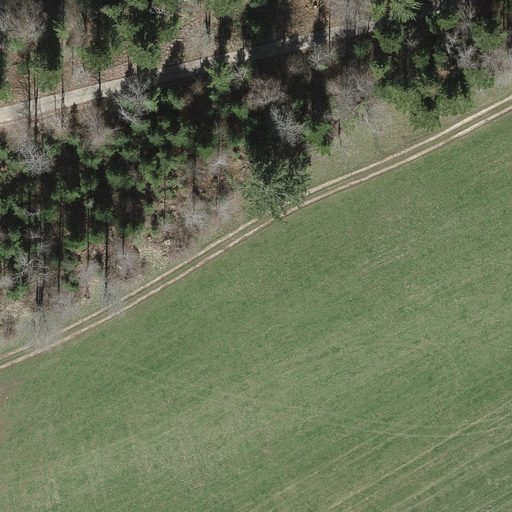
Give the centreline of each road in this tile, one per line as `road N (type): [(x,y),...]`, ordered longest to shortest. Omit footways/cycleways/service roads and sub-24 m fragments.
road 1 (track): [(0,364),(272,215),(511,100)]
road 2 (track): [(0,108),(438,0)]
